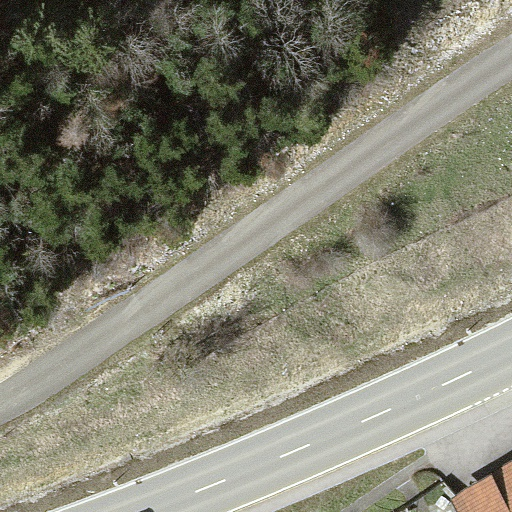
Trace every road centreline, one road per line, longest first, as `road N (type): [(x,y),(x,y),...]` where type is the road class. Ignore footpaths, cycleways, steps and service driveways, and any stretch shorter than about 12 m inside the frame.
road 1 (track): [(511,57),(0,403)]
road 2 (primary): [(511,353),(371,422),(140,511)]
